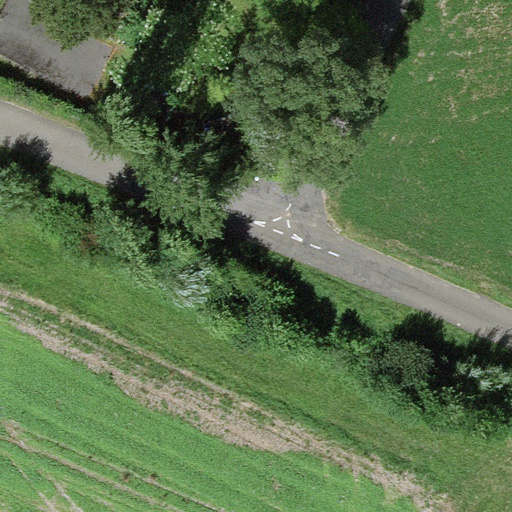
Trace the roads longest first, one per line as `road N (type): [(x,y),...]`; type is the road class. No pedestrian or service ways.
road 1 (residential): [(380,0),(281,234),(0,125)]
road 2 (track): [(511,334),(281,234)]
